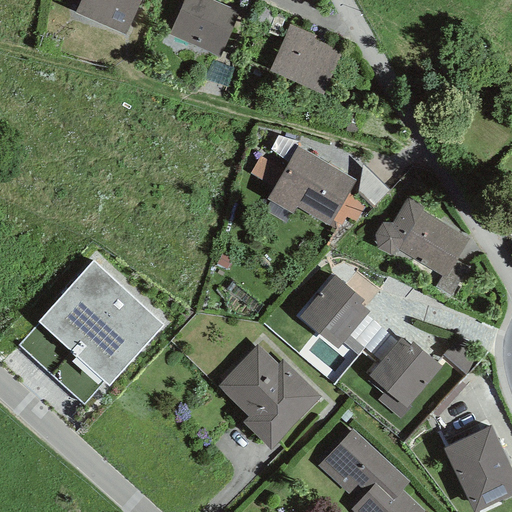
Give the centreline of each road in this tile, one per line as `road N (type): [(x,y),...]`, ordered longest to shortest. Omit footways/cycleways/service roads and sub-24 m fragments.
road 1 (residential): [(334,0),(511,273)]
road 2 (tertiary): [(0,385),(142,511)]
